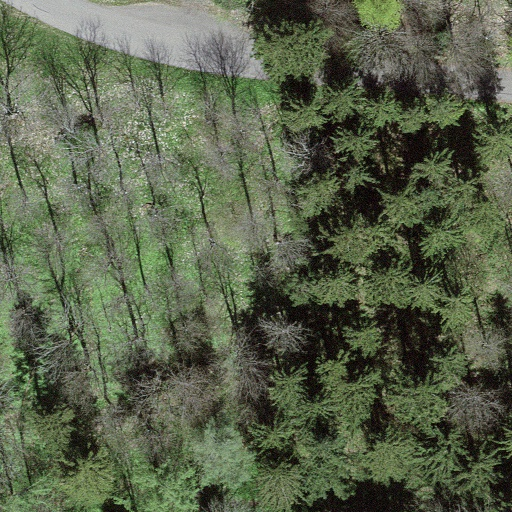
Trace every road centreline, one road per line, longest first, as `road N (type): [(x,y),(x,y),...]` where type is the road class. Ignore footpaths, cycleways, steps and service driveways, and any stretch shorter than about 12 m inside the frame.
road 1 (unclassified): [(37,0),(84,21),(208,51),(511,83)]
road 2 (track): [(511,484),(314,511)]
